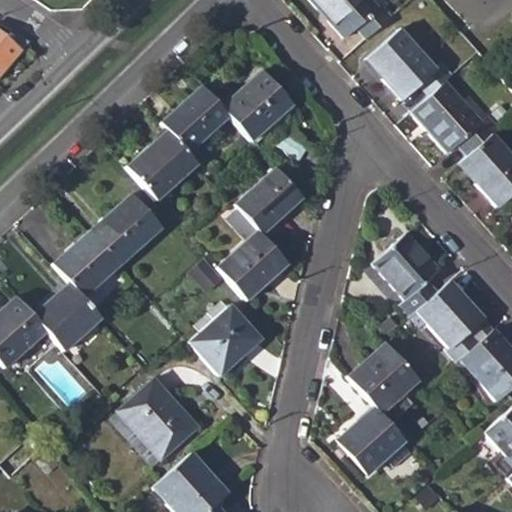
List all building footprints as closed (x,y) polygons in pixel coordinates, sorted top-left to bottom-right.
[(306,0),(341,38),(354,27),(363,38),(388,17),(378,5),(375,7),(368,0),(306,0)] [(399,102),(418,85),(427,95),(442,82),(444,80),(449,76),(438,64),(432,70),(396,29),(365,56),(383,76),(379,79),(399,102)] [(0,72),(26,42),(11,31),(4,39),(0,36),(0,72)] [(218,108),(225,117),(248,142),(290,105),(263,74),(243,92),(239,89),(218,108)] [(445,151),(455,143),(465,155),(490,133),(496,128),(485,116),(479,123),(442,82),(427,95),(409,111),(445,151)] [(158,124),(164,131),(184,153),(191,148),(225,117),(218,108),(199,87),(158,124)] [(164,131),(123,167),(153,201),(194,164),(184,153),(164,131)] [(476,180),(472,183),(495,209),(511,193),(511,158),(490,133),(465,155),(458,160),(476,180)] [(194,164),(201,159),(191,148),(184,153),(194,164)] [(272,169),(231,205),(254,231),(258,235),(299,198),(272,169)] [(108,212),(86,232),(117,265),(158,228),(131,198),(111,215),(108,212)] [(231,205),(228,202),(209,219),(236,247),(254,231),(231,205)] [(236,247),(212,268),(240,299),(260,281),(263,285),(285,265),(258,235),(254,231),(236,247)] [(50,266),(68,286),(80,298),(94,285),(117,265),(86,232),(50,266)] [(402,301),(397,306),(406,317),(434,293),(424,282),(436,271),(403,235),(370,264),(402,301)] [(200,261),(186,273),(203,291),(216,279),(200,261)] [(446,349),(443,352),(453,363),(455,361),(456,360),(476,342),(466,332),(477,322),(457,301),(461,298),(447,282),(434,293),(406,317),(417,329),(424,324),(446,349)] [(80,298),(91,311),(106,298),(94,285),(80,298)] [(31,319),(43,332),(61,352),(98,319),(91,311),(80,298),(68,286),(56,297),(54,295),(38,309),(40,311),(31,319)] [(12,298),(0,309),(0,368),(1,369),(43,332),(31,319),(12,298)] [(190,326),(196,333),(225,307),(219,301),(190,326)] [(196,333),(186,342),(214,374),(234,356),(237,359),(258,341),(227,305),(225,307),(196,333)] [(476,342),(456,360),(492,401),(511,383),(511,355),(502,344),(499,346),(487,332),(476,342)] [(343,377),(372,408),(377,414),(414,381),(383,347),(364,365),(361,361),(343,377)] [(141,443),(144,439),(160,457),(194,428),(151,379),(113,412),(141,443)] [(511,403),(481,431),(511,465),(511,403)] [(357,418),(334,438),(364,475),(401,441),(377,414),(372,408),(359,420),(357,418)] [(105,420),(148,468),(160,457),(144,439),(141,443),(113,412),(105,420)] [(27,432),(0,459),(0,469),(8,478),(41,447),(27,432)] [(184,457),(150,487),(171,511),(204,511),(211,506),(223,495),(205,475),(202,477),(184,457)]
